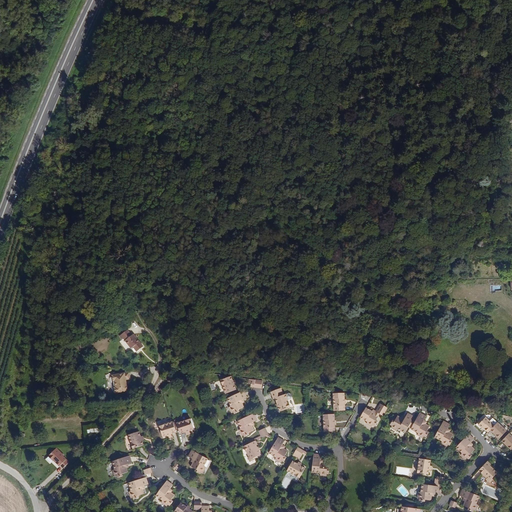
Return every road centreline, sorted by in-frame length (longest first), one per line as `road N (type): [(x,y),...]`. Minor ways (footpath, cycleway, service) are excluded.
road 1 (primary): [(0,228),(95,0)]
road 2 (track): [(37,511),(140,405),(159,363),(149,334)]
road 3 (residential): [(434,511),(488,450),(465,423),(425,408)]
